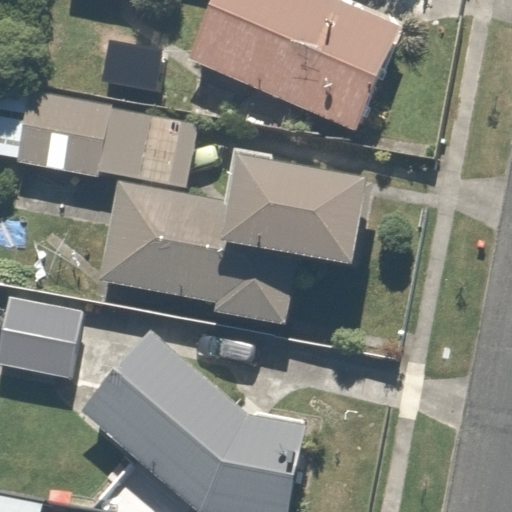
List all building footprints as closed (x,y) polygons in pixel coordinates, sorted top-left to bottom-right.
[(392,33),(312,0),(220,0),(194,65),(351,131),(392,33)] [(182,123),(25,99),(15,162),(172,186),(182,123)] [(365,176),(239,154),(223,247),(349,269),(365,176)] [(294,280),(207,262),(218,209),(116,188),(95,284),(198,305),(285,324),(294,280)] [(5,302),(0,332),(0,367),(68,379),(78,313),(5,302)] [(147,343),(81,419),(186,511),(302,511),(317,452),(244,414),(262,383),(147,343)]
